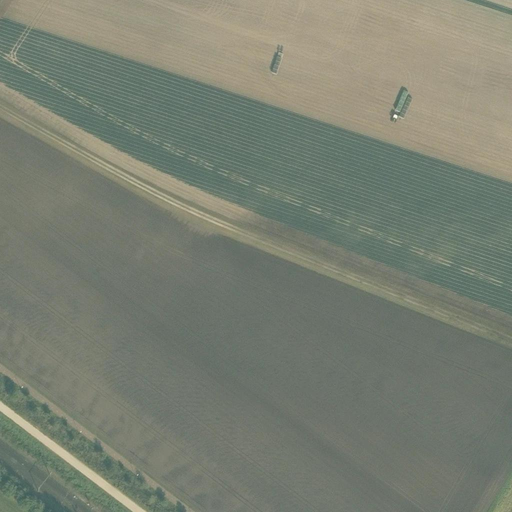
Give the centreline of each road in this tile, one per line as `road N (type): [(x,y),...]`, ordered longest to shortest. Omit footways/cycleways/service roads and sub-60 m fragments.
road 1 (track): [(0,107),(161,197),(511,340)]
road 2 (track): [(139,511),(0,405)]
